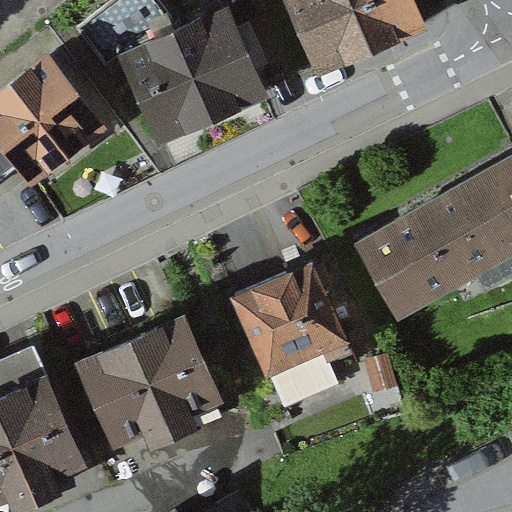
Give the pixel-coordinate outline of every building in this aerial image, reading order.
[(158,0),(111,0),(76,27),(108,68),(125,54),(161,136),(264,90),(228,9),(180,28),(158,0)] [(291,0),(320,66),(348,55),(423,23),(412,0),(291,0)] [(0,172),(2,171),(0,168),(0,165),(16,153),(33,175),(101,123),(76,91),(83,85),(56,50),(0,92),(0,172)] [(511,155),(361,239),(398,307),(511,244),(511,155)] [(312,260),(235,293),(268,370),(323,346),(328,357),(350,347),(312,260)] [(184,317),(82,360),(115,440),(149,426),(154,438),(195,421),(197,425),(220,416),(212,398),(218,396),(184,317)] [(31,346),(0,360),(0,495),(11,490),(18,505),(56,488),(50,473),(82,459),(31,346)] [(251,511),(238,491),(203,511),(251,511)]
